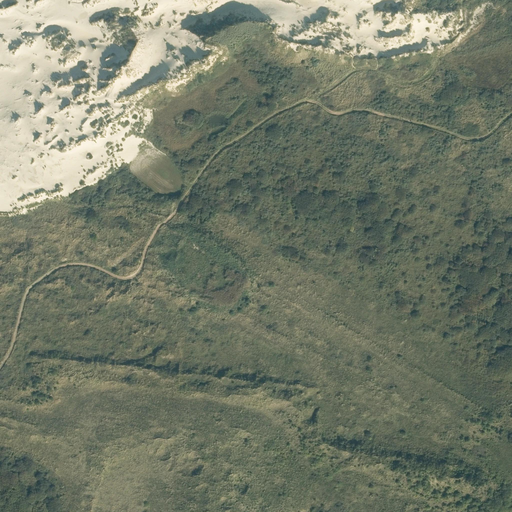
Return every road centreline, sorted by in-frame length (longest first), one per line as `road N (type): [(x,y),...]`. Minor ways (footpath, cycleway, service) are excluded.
road 1 (track): [(0,367),(26,290),(62,265),(134,275),(152,234),(216,152),(304,100)]
road 2 (track): [(511,113),(474,139),(369,112),(332,114),(304,100)]
